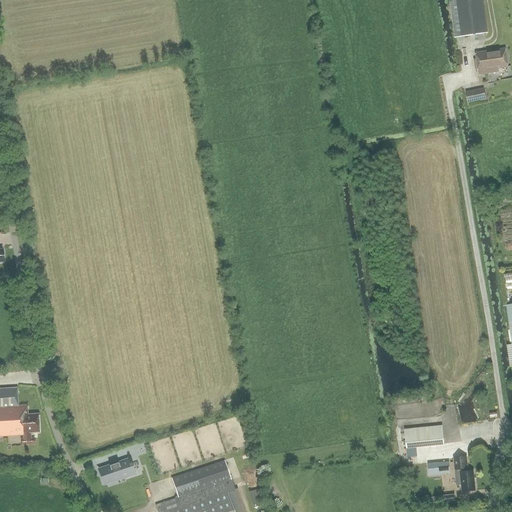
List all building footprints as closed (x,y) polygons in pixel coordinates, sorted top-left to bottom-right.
[(488,33),(483,0),(460,0),(456,1),(461,37),(488,33)] [(506,49),(475,53),(478,76),(499,73),(499,69),(508,68),(506,49)] [(484,88),(465,92),(468,103),(486,99),(484,88)] [(30,433),(39,433),(38,415),(28,415),(27,406),(18,407),(17,389),(0,389),(0,434),(23,433),(23,437),(21,437),(22,446),(35,445),(34,438),(31,439),(30,433)] [(442,426),(405,430),(406,448),(444,445),(442,426)] [(468,475),(467,472),(466,457),(454,458),(457,486),(462,485),(463,492),(476,491),(474,474),(468,475)] [(128,460),(98,470),(101,478),(103,477),(106,484),(133,475),(130,467),(132,467),(131,464),(129,464),(128,460)] [(178,499),(156,506),(157,511),(245,511),(237,489),(235,490),(225,461),(172,479),(178,499)] [(448,463),(428,465),(429,475),(449,473),(448,463)] [(263,488),(252,491),(256,505),(267,502),(263,488)] [(455,495),(444,496),(445,503),(456,502),(455,495)]
